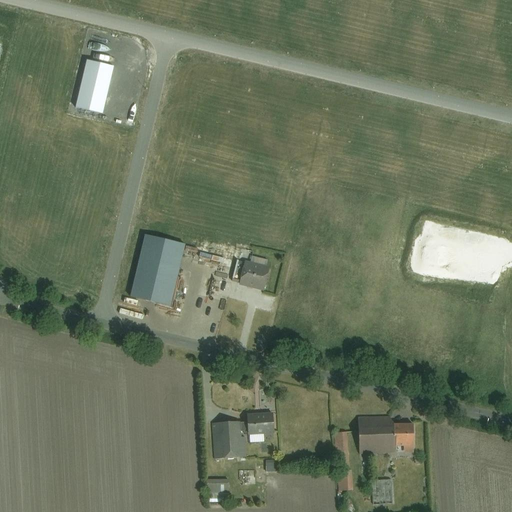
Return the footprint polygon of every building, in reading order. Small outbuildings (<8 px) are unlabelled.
[(115,69),(87,62),(75,110),(103,117),(115,69)] [(168,307),(184,246),(144,236),(129,297),(168,307)] [(246,261),(241,282),(265,289),(271,268),(246,261)] [(273,413),(249,415),(251,435),(275,432),(273,413)] [(393,417),(359,419),(361,455),(394,453),(394,448),(393,424),(393,417)] [(244,421),(213,424),(216,456),(247,453),(244,421)] [(414,423),(393,424),(394,448),(415,447),(414,423)] [(352,469),(351,470),(348,432),(336,433),(340,491),(354,490),(352,469)] [(266,460),(267,472),(278,471),(277,460),(266,460)] [(208,480),(209,493),(231,492),(230,478),(208,480)] [(373,480),(375,503),(393,502),(391,479),(373,480)]
